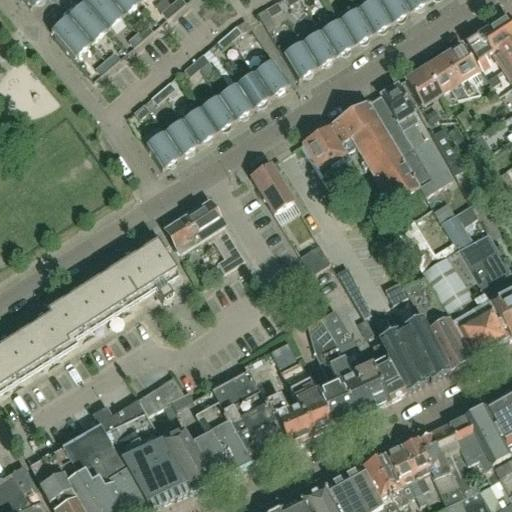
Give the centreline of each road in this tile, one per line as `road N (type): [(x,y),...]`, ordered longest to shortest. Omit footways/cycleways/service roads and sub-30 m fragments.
road 1 (residential): [(0,443),(141,358),(191,356),(271,301),(272,280),(206,177)]
road 2 (residential): [(206,177),(488,0)]
road 3 (residential): [(511,373),(234,511)]
road 4 (residential): [(0,306),(159,206)]
road 5 (residential): [(105,120),(210,31)]
